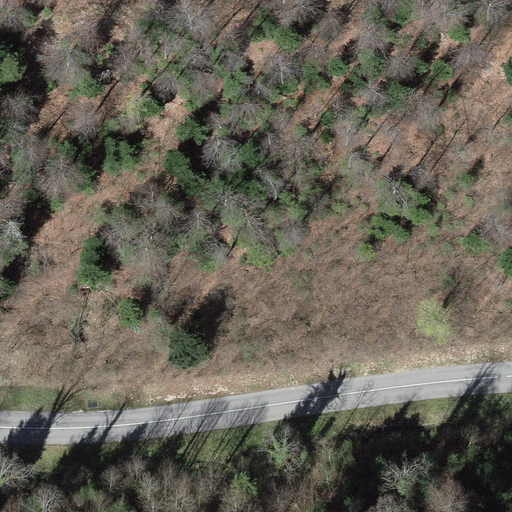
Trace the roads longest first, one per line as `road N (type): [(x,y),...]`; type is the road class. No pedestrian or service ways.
road 1 (secondary): [(0,426),(134,424),(511,375)]
road 2 (track): [(0,0),(143,0)]
